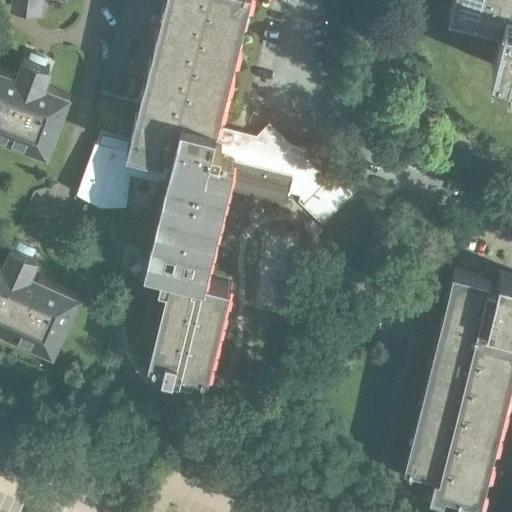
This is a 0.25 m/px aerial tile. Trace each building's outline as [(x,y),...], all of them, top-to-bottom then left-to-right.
[(13,0),(14,1),(20,2),(19,8),(33,10),(34,4),(41,5),(41,0),(13,0)] [(163,0),(149,58),(128,143),(95,134),(82,187),(108,194),(129,195),(130,172),(160,180),(161,172),(167,173),(142,276),(168,282),(150,356),(166,359),(164,367),(194,375),(196,367),(208,370),(230,281),(204,274),(226,186),(286,201),(288,189),(301,192),(299,199),(318,220),(346,194),(329,177),(331,175),(321,166),(309,162),(308,168),(299,166),(304,149),(289,145),(278,135),(271,141),(261,131),(254,138),(250,135),(215,126),(215,124),(217,125),(248,0),(163,0)] [(457,0),(455,10),(503,22),(504,22),(509,5),(510,0),(457,0)] [(511,12),(511,8),(511,5),(509,5),(504,22),(503,22),(492,64),(511,68),(511,12)] [(24,55),(17,73),(0,66),(0,122),(10,127),(7,135),(9,136),(12,128),(30,134),(26,143),(49,151),(71,94),(43,83),(50,64),(44,62),(46,57),(33,51),(30,57),(24,55)] [(0,325),(16,333),(20,324),(36,332),(33,340),(55,350),(56,348),(54,347),(77,294),(79,295),(80,293),(40,275),(39,277),(29,273),(37,255),(31,252),(33,247),(20,241),(17,246),(12,244),(4,261),(0,259),(0,325)] [(429,487),(444,490),(445,484),(481,493),(505,397),(511,366),(511,272),(492,267),(489,276),(453,267),(404,461),(433,469),(429,487)]
